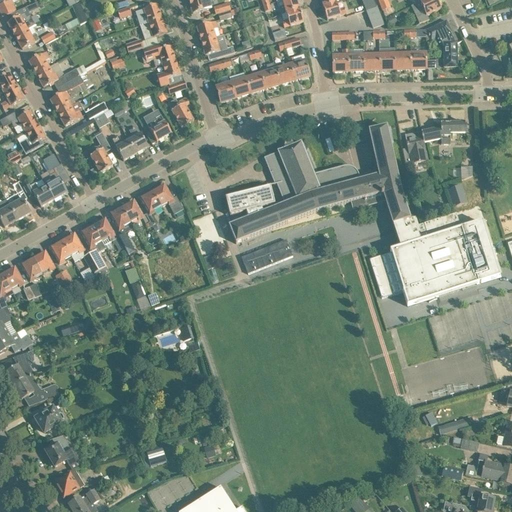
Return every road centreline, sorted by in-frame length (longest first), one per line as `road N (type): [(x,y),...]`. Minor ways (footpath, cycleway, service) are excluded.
road 1 (residential): [(94,202),(0,32)]
road 2 (residential): [(327,103),(486,95)]
road 3 (residential): [(215,139),(174,0)]
road 4 (residential): [(94,202),(215,139)]
